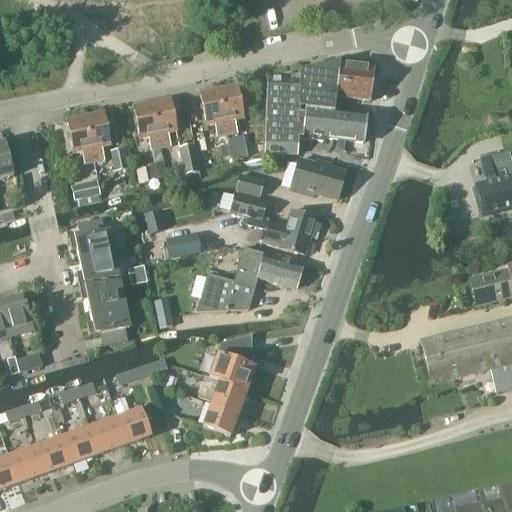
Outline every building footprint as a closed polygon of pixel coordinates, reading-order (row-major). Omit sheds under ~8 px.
[(338,64),(316,69),(300,73),(300,82),(299,101),(299,109),(333,113),(335,99),(338,65),(338,64)] [(338,65),(335,99),(370,103),(373,74),(370,69),(338,65)] [(265,118),(265,136),(264,155),(298,156),(298,140),(298,137),(299,124),(299,119),(299,109),(299,101),(300,82),(266,81),(266,100),(265,118)] [(218,91),(228,136),(237,134),(234,122),(243,120),(237,87),(218,91)] [(228,136),(218,91),(200,94),(207,127),(215,125),(217,138),(228,136)] [(152,104),(161,150),(170,148),(168,135),(177,133),(170,101),(152,104)] [(161,150),(152,104),(133,108),(140,141),(149,139),(151,152),(161,150)] [(324,140),(331,141),(364,144),(367,117),(333,113),(299,109),(299,119),(299,124),(298,137),(298,140),(303,140),(303,141),(324,143),(324,140)] [(85,118),(94,163),(104,161),(101,149),(110,147),(104,114),(85,118)] [(94,163),(85,118),(66,122),(73,155),(82,153),(85,166),(94,163)] [(230,144),(234,160),(247,157),(243,141),(230,144)] [(0,144),(0,180),(14,177),(5,144),(0,144)] [(199,174),(194,147),(179,150),(184,176),(199,174)] [(129,170),(124,150),(108,154),(113,174),(129,170)] [(484,184),(474,186),(482,217),(492,215),(511,209),(511,151),(480,160),(484,177),(492,175),(494,181),(484,184)] [(337,201),(345,174),(330,170),(331,166),(316,162),(315,166),(299,161),(290,192),(305,196),(306,192),(337,201)] [(160,164),(147,167),(150,182),(163,180),(160,164)] [(240,177),(235,193),(258,200),(263,184),(240,177)] [(97,184),(72,190),(75,201),(100,196),(97,184)] [(234,195),(229,214),(247,220),(261,224),(262,219),(266,205),(234,195)] [(247,220),(245,227),(266,232),(262,245),(306,258),(316,220),(291,213),(286,228),(268,223),(269,221),(262,219),(261,224),(247,220)] [(2,225),(13,221),(11,214),(0,218),(2,225)] [(102,222),(78,227),(80,239),(69,241),(71,253),(76,251),(79,263),(114,256),(113,255),(109,233),(104,234),(102,222)] [(197,236),(165,241),(168,260),(200,254),(197,236)] [(296,290),(302,267),(244,251),(234,284),(207,276),(197,314),(248,312),(257,280),(296,290)] [(114,256),(79,263),(81,274),(76,275),(79,287),(118,278),(114,256),(121,255),(120,253),(113,255),(114,256)] [(476,309),(511,299),(511,266),(507,268),(508,272),(469,282),(476,309)] [(129,279),(145,275),(144,267),(128,271),(129,279)] [(145,275),(129,279),(131,287),(147,283),(145,275)] [(124,306),(124,305),(119,283),(80,292),(82,303),(87,302),(89,313),(124,306)] [(10,339),(11,339),(33,333),(23,298),(10,302),(10,304),(1,307),(10,339)] [(0,342),(9,339),(11,346),(13,346),(11,339),(10,339),(1,307),(1,305),(0,304),(0,306),(0,307),(0,342)] [(103,347),(127,342),(124,330),(129,329),(124,307),(131,305),(131,304),(124,305),(124,306),(89,313),(92,325),(87,326),(89,337),(101,335),(103,347)] [(169,316),(157,319),(159,331),(172,328),(169,316)] [(511,320),(478,329),(489,372),(490,371),(496,394),(511,389),(511,320)] [(489,372),(478,329),(421,343),(432,386),(489,372)] [(220,383),(247,392),(255,370),(246,366),(251,352),(248,340),(252,339),(252,338),(222,345),(209,379),(220,383)] [(42,367),(39,355),(39,354),(16,361),(20,374),(42,367)] [(15,358),(7,360),(12,376),(20,374),(15,358)] [(161,362),(141,369),(144,379),(168,371),(165,361),(161,362)] [(141,369),(117,377),(120,387),(144,379),(141,369)] [(247,392),(220,383),(203,429),(230,439),(247,392)] [(93,384),(77,390),(81,400),(97,395),(93,384)] [(61,395),(65,405),(81,400),(77,390),(61,395)] [(43,413),(39,402),(23,408),(27,418),(43,413)] [(7,413),(11,423),(27,418),(23,408),(7,413)] [(117,419),(127,447),(150,438),(140,411),(117,419)] [(85,431),(95,458),(127,447),(117,419),(85,431)] [(95,458),(85,431),(63,439),(73,466),(95,458)] [(32,450),(42,478),(73,466),(63,439),(32,450)] [(42,478),(32,450),(9,459),(19,486),(42,478)] [(0,492),(19,486),(9,459),(0,461),(0,492)]
